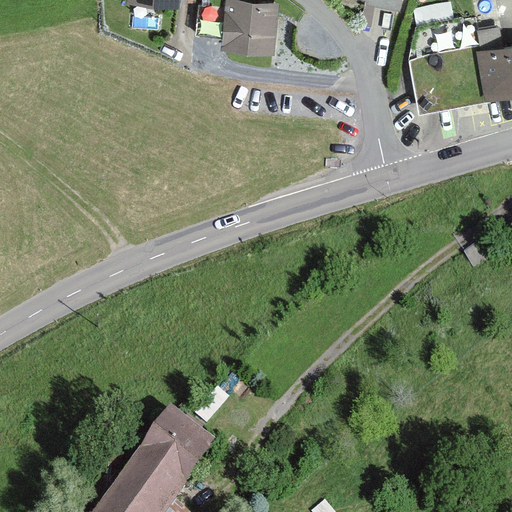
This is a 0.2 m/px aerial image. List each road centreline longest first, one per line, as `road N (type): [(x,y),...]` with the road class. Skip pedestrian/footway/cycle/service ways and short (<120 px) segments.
road 1 (primary): [(0,335),(133,264),(388,180)]
road 2 (unclassified): [(388,180),(365,66),(310,0)]
road 3 (track): [(0,135),(110,230),(133,264)]
road 4 (primary): [(388,180),(511,143)]
